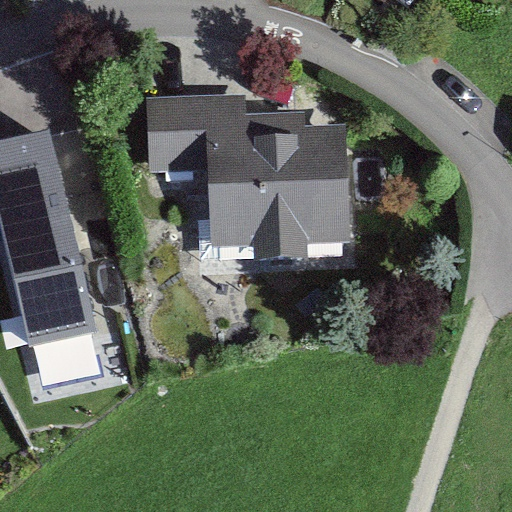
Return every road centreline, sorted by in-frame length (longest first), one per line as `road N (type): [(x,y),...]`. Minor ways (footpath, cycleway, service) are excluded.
road 1 (residential): [(0,51),(62,27),(220,15),(331,48),(415,100),(479,160),(509,213)]
road 2 (track): [(509,213),(417,511)]
